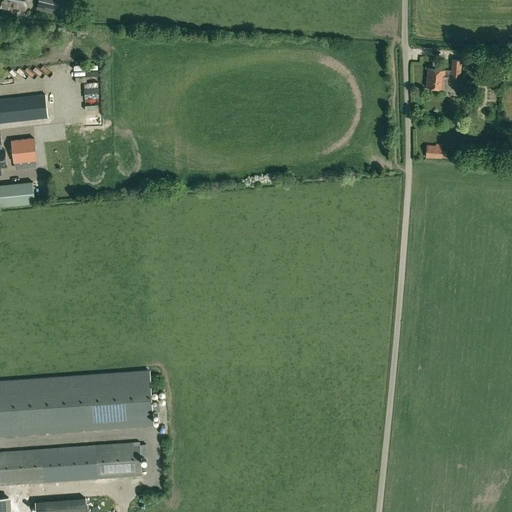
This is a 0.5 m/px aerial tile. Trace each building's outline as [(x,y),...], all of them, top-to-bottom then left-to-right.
[(1,0),(1,7),(8,8),(9,6),(25,9),(26,0),(1,0)] [(39,0),(37,8),(57,13),(59,0),(39,0)] [(445,88),(448,88),(449,76),(452,76),(452,77),(461,78),(463,60),(454,59),(453,70),(446,70),(446,69),(429,68),(428,87),(445,88)] [(0,99),(0,122),(47,117),(45,94),(0,99)] [(14,163),(36,161),(33,138),(11,140),(14,163)] [(426,145),(426,158),(441,158),(442,144),(436,144),(436,145),(426,145)] [(0,207),(35,204),(35,203),(33,181),(0,184),(0,207)] [(149,369),(0,379),(0,436),(153,426),(149,369)] [(142,475),(140,441),(96,444),(42,448),(0,451),(0,467),(1,485),(44,482),(98,478),(142,475)] [(0,511),(8,511),(8,497),(0,496),(0,511)] [(86,511),(86,497),(45,500),(35,500),(35,511),(86,511)]
